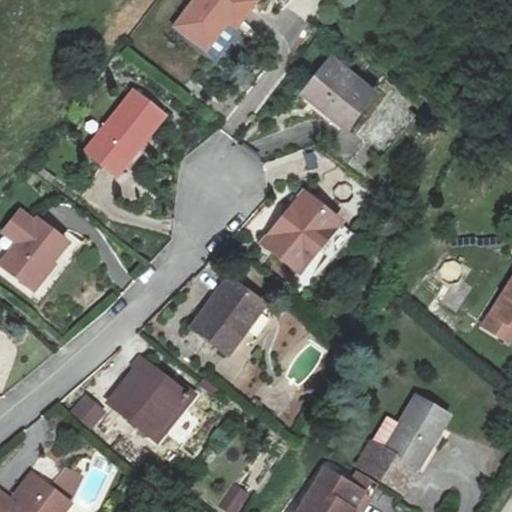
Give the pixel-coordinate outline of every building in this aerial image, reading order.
[(253,0),(199,0),(179,26),(203,46),(227,17),(236,25),(255,1),(253,0)] [(338,0),(337,2),(352,9),(356,0),(338,0)] [(304,92),(347,127),(374,95),(331,60),(304,92)] [(84,150),(116,175),(165,114),(133,89),(84,150)] [(266,242),(300,268),(337,222),(303,195),(266,242)] [(3,264),(33,288),(68,243),(38,219),(36,221),(21,210),(5,231),(20,242),(3,264)] [(191,326),(227,353),(265,302),(230,276),(191,326)] [(511,278),(481,326),(508,343),(511,336),(511,278)] [(110,403),(153,435),(161,423),(166,427),(191,395),(144,359),(110,403)] [(86,395),(72,411),(91,428),(105,413),(86,395)] [(356,466),(405,493),(449,417),(414,396),(383,450),(370,442),(356,466)] [(178,438),(195,418),(186,411),(170,431),(178,438)] [(65,469),(50,487),(31,472),(18,489),(22,492),(15,502),(0,489),(0,511),(61,511),(70,501),(80,477),(65,469)] [(359,511),(377,484),(356,471),(348,484),(324,469),(296,511),(359,511)] [(234,484),(221,506),(232,511),(236,511),(248,492),(234,484)]
